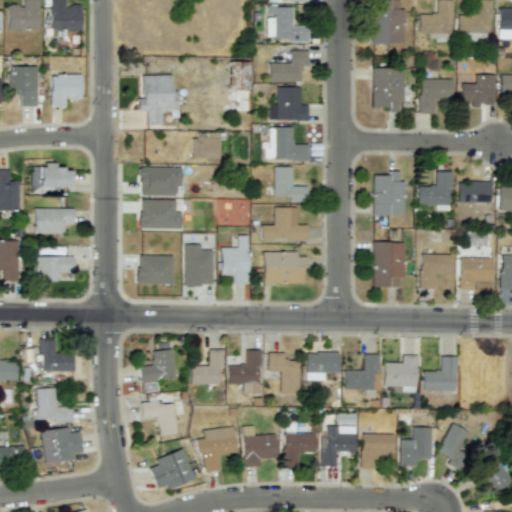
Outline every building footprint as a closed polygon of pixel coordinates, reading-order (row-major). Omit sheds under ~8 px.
[(5,29),(35,29),(34,0),(19,0),(20,5),(4,5),(5,29)] [(78,31),(77,5),(62,5),(62,0),(47,0),(48,35),(62,35),(62,31),(78,31)] [(369,0),(369,43),(401,44),(401,8),(397,8),(397,0),(369,0)] [(416,33),(449,33),(449,0),(433,0),(434,14),(416,13),(416,33)] [(488,0),(472,0),(472,14),(455,14),(455,32),(488,33),(488,0)] [(306,39),(306,26),(289,25),(290,6),(265,6),(264,16),(263,39),(306,39)] [(511,7),(496,7),(496,38),(511,38),(511,7)] [(266,62),(266,81),(299,81),(298,67),(305,67),(305,50),(287,50),(287,62),(266,62)] [(227,104),(243,103),(243,61),(226,61),(227,104)] [(34,66),(5,66),(5,93),(17,93),(17,106),(34,106),(34,66)] [(369,68),(369,108),(386,107),(386,112),(396,111),(396,102),(401,102),(401,67),(369,68)] [(47,74),(47,106),(62,106),(62,98),(77,99),(78,74),(47,74)] [(492,74),(472,74),(472,83),(458,83),(458,102),(468,102),(468,105),(491,105),(492,74)] [(511,74),(497,74),(498,94),(511,93),(511,74)] [(169,75),(139,75),(139,98),(135,98),(136,111),(143,111),(144,124),(159,124),(158,110),(170,110),(169,75)] [(416,113),(434,113),(435,100),(449,101),(449,79),(417,78),(416,113)] [(298,105),(298,86),(274,86),(273,104),(266,104),(266,119),(305,120),(305,105),(298,105)] [(305,159),(305,144),(290,144),(290,127),(267,127),(267,149),(262,149),(262,159),(305,159)] [(190,157),(217,158),(217,132),(191,132),(190,157)] [(54,193),(54,186),(71,186),(71,169),(53,169),(53,162),(42,162),(42,166),(28,166),(28,193),(54,193)] [(178,184),(178,167),(137,166),(136,195),(172,195),(172,184),(178,184)] [(290,167),(271,166),(270,195),(287,196),(287,201),(305,201),(305,186),(289,185),(290,167)] [(0,169),(0,209),(16,210),(15,180),(6,180),(6,169),(0,169)] [(370,175),(369,215),(401,215),(402,181),(397,181),(397,171),(386,170),(386,175),(370,175)] [(448,171),(433,171),(432,186),(415,186),(415,205),(434,205),(434,210),(448,210),(448,171)] [(488,181),(456,181),(455,202),(488,202),(488,181)] [(511,186),(497,186),(496,210),(511,209),(511,186)] [(173,199),(136,199),(136,228),(177,229),(178,211),(172,211),(173,199)] [(258,239),(304,240),(305,225),(294,224),(294,207),(271,207),(271,224),(259,224),(258,239)] [(61,233),(60,224),(71,224),(71,208),(30,208),(30,233),(61,233)] [(245,283),(246,235),(234,235),(234,247),(218,247),(217,275),(230,275),(230,283),(245,283)] [(0,280),(14,280),(15,240),(0,239),(0,280)] [(369,286),(396,287),(396,277),(401,277),(401,242),(369,241),(369,286)] [(210,249),(198,249),(198,244),(181,244),(181,285),(209,286),(210,249)] [(259,251),(260,283),(300,283),(300,267),(304,267),(304,256),(294,256),(294,251),(259,251)] [(432,288),(433,274),(449,274),(450,254),(417,253),(417,288),(432,288)] [(511,288),(511,254),(498,254),(497,288),(511,288)] [(70,255),(33,256),(33,269),(27,269),(28,281),(57,280),(56,272),(70,272),(70,255)] [(170,255),(134,255),(134,283),(169,284),(170,255)] [(490,257),(457,257),(456,288),(472,289),(473,281),(490,281),(490,257)] [(71,371),(71,353),(51,352),(51,338),(38,338),(38,370),(71,371)] [(172,378),(169,349),(148,351),(150,365),(136,366),(138,381),(172,378)] [(188,383),(219,383),(219,349),(205,349),(206,365),(187,366),(188,383)] [(243,365),(225,365),(225,384),(240,383),(240,393),(259,393),(258,349),(242,350),(243,365)] [(265,371),(278,371),(277,392),(295,392),(296,360),(281,359),(281,352),(265,352),(265,371)] [(302,352),(303,380),(322,379),(322,372),(336,372),(335,352),(302,352)] [(341,388),(372,389),(373,372),(376,372),(376,354),(360,353),(360,370),(341,369),(341,388)] [(381,362),(381,386),(399,386),(399,391),(414,391),(414,355),(399,355),(399,362),(381,362)] [(419,389),(452,390),(453,356),(438,356),(437,371),(420,370),(419,389)] [(0,379),(15,380),(15,361),(0,360),(0,379)] [(33,388),(34,410),(29,410),(30,420),(69,419),(69,406),(53,406),(52,387),(33,388)] [(172,434),(171,401),(138,403),(138,418),(154,417),(155,434),(172,434)] [(446,457),(443,464),(451,468),(467,431),(448,423),(435,452),(446,457)] [(318,436),(317,466),(333,466),(334,451),(352,451),(353,426),(324,425),(323,436),(318,436)] [(202,471),(217,470),(216,455),(234,453),(231,426),(200,429),(201,438),(194,439),(195,452),(199,451),(202,471)] [(241,467),(257,466),(257,458),(274,457),(273,434),(251,434),(251,426),(240,426),(241,467)] [(41,462),(70,460),(70,453),(78,452),(76,431),(66,432),(66,427),(38,430),(41,462)] [(397,465),(413,465),(413,458),(428,458),(428,427),(410,427),(410,439),(397,439),(397,465)] [(313,433),(280,432),(279,465),(295,466),(295,452),(313,452),(313,433)] [(358,467),(373,468),(373,453),(391,454),(391,434),(359,433),(358,467)] [(0,446),(0,464),(21,464),(21,446),(0,446)] [(146,468),(154,488),(163,484),(165,489),(191,479),(180,448),(152,459),(154,465),(146,468)] [(510,479),(491,454),(466,473),(474,484),(483,477),(495,492),(510,479)]
